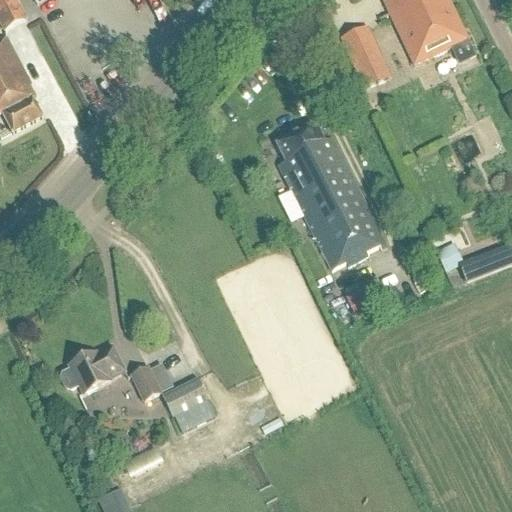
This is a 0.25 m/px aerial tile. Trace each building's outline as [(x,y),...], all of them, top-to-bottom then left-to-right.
[(0,0),(0,24),(7,37),(28,26),(13,0),(0,0)] [(46,0),(29,0),(35,8),(46,0)] [(394,0),(384,5),(414,70),(469,44),(448,0),(394,0)] [(390,84),(367,33),(343,44),(352,65),(344,69),(352,86),(360,82),(366,95),(390,84)] [(6,43),(0,46),(0,118),(1,118),(13,139),(44,122),(25,89),(31,85),(6,43)] [(325,147),(316,129),(277,149),(286,167),(279,171),(331,273),(385,250),(333,143),(325,147)] [(511,249),(460,270),(468,290),(511,272),(511,249)] [(62,377),(60,384),(65,394),(71,396),(79,392),(84,401),(111,388),(109,384),(125,376),(113,352),(98,360),(97,358),(70,372),(70,373),(62,377)] [(167,360),(151,368),(165,395),(181,387),(167,360)] [(130,382),(143,410),(162,401),(149,374),(130,382)] [(162,402),(173,424),(175,423),(177,428),(209,412),(207,408),(208,408),(197,385),(162,402)] [(216,422),(208,408),(207,408),(209,412),(177,428),(182,439),(216,422)]
